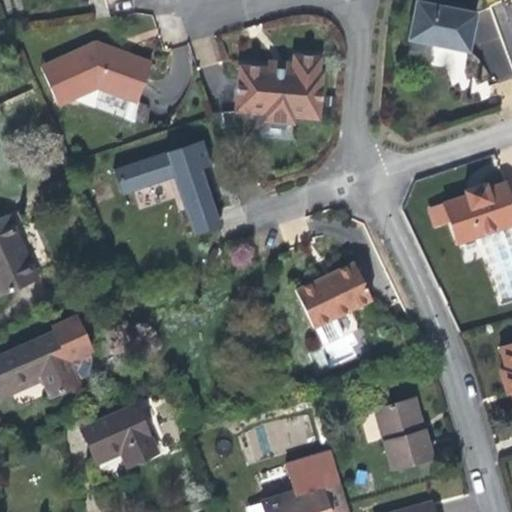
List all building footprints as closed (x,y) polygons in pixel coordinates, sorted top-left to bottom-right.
[(471,10),(417,0),(406,0),(400,38),(426,43),(464,50),(471,10)] [(68,90),(71,96),(95,85),(135,100),(151,61),(127,52),(95,40),(53,59),(57,66),(42,73),(53,97),(68,90)] [(316,73),(317,58),(290,57),(289,71),(282,71),(282,72),(271,72),(271,70),(236,67),(233,114),(261,116),(261,123),(276,124),(292,125),(292,119),(318,120),(320,73),(316,73)] [(57,66),(53,59),(39,66),(42,73),(57,66)] [(56,104),(71,96),(68,90),(53,97),(56,104)] [(200,138),(112,167),(121,192),(173,175),(192,232),(218,223),(202,175),(195,177),(192,169),(199,166),(209,163),(200,138)] [(201,170),(199,166),(192,169),(195,177),(202,175),(201,170)] [(464,189),(442,196),(448,215),(456,239),(511,219),(511,198),(504,175),(485,182),(483,177),(473,180),(462,184),(464,189)] [(448,215),(442,196),(428,201),(434,220),(448,215)] [(10,213),(0,217),(0,294),(0,295),(40,278),(10,213)] [(315,327),(336,317),(371,300),(363,282),(353,262),(295,289),(313,327),(315,327)] [(0,388),(41,369),(46,379),(54,395),(80,383),(79,381),(88,376),(92,370),(96,359),(92,347),(94,346),(77,313),(53,325),(56,329),(0,353),(0,388)] [(343,336),(336,317),(315,327),(324,345),(343,336)] [(511,344),(491,350),(497,371),(491,372),(495,384),(498,395),(503,394),(511,424),(511,344)] [(41,369),(0,388),(0,397),(2,400),(46,379),(41,369)] [(414,398),(408,399),(417,430),(423,429),(414,398)] [(417,430),(408,399),(374,409),(391,469),(431,457),(426,439),(423,429),(417,430)] [(156,453),(133,403),(81,426),(93,457),(108,451),(119,447),(125,466),(156,453)] [(349,511),(346,501),(332,450),(286,462),(294,489),(260,498),(261,499),(264,511),(349,511)] [(248,511),(264,511),(261,499),(246,503),(248,511)] [(435,511),(433,501),(390,511),(435,511)]
